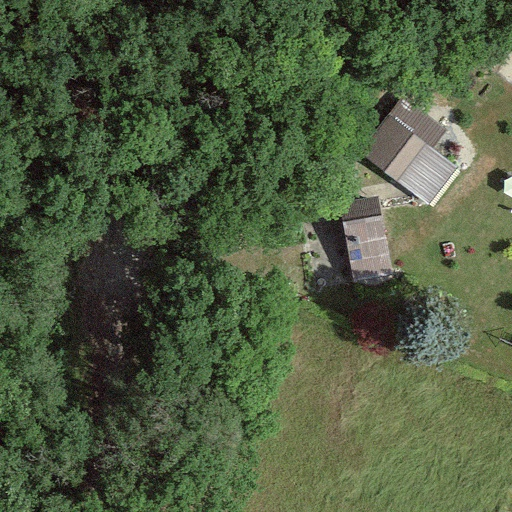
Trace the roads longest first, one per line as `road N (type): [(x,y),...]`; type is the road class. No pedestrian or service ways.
road 1 (track): [(368,0),(310,44),(178,212),(113,268)]
road 2 (track): [(113,268),(116,0)]
road 3 (track): [(103,511),(113,268)]
